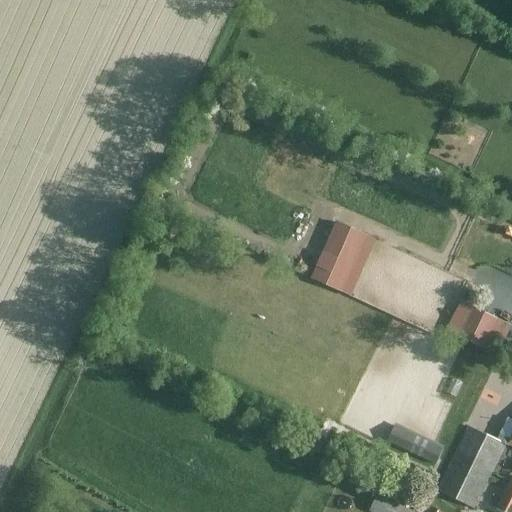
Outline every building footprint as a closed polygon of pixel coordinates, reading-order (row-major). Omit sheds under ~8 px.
[(336,222),(311,278),(341,291),(366,235),(336,222)] [(495,318),(474,308),(460,339),(482,348),(495,318)] [(444,447),(395,424),(387,442),(436,464),(444,447)] [(505,444),(497,440),(469,426),(437,491),(474,509),(505,444)] [(511,436),(511,439),(500,433),(497,440),(508,445),(508,446),(511,447),(511,436)] [(511,511),(511,479),(498,509),(502,511),(511,511)] [(370,511),(412,511),(377,495),(369,511),(370,511)]
